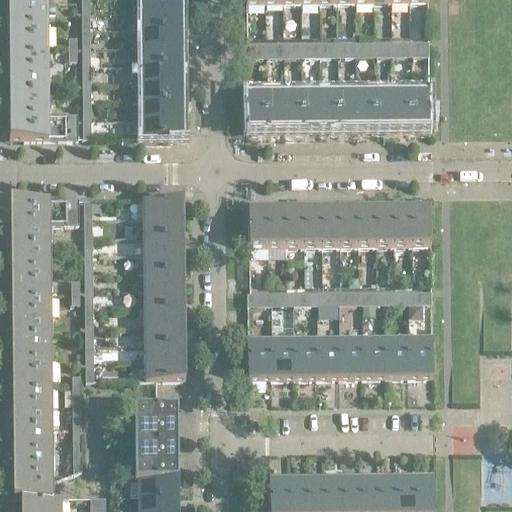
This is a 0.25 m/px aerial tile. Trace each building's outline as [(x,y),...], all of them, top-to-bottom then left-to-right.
[(46,9),(45,0),(7,0),(8,9),(46,9)] [(89,16),(89,0),(81,0),(81,16),(89,16)] [(180,17),(179,0),(140,0),(141,18),(180,17)] [(266,10),(265,0),(245,0),(246,11),(266,10)] [(284,10),(283,0),(265,0),(266,10),(284,10)] [(302,10),(301,0),(283,0),(284,10),(302,10)] [(320,10),(319,0),(301,0),(302,10),(320,10)] [(338,10),(337,0),(319,0),(320,10),(338,10)] [(356,9),(355,0),(337,0),(338,10),(356,9)] [(374,9),(373,0),(355,0),(356,9),(374,9)] [(392,9),(391,0),(373,0),(374,9),(392,9)] [(410,9),(409,0),(391,0),(392,9),(410,9)] [(428,9),(427,0),(409,0),(410,9),(428,9)] [(46,32),(46,9),(8,9),(8,32),(46,32)] [(180,35),(180,17),(141,18),(141,36),(180,35)] [(90,36),(89,21),(81,21),(82,36),(90,36)] [(46,55),(46,32),(8,32),(8,55),(46,55)] [(180,53),(180,35),(141,36),(141,54),(180,53)] [(90,52),(90,36),(82,36),(82,52),(90,52)] [(76,54),(76,42),(68,43),(68,54),(76,54)] [(428,62),(428,47),(246,49),(246,64),(428,62)] [(180,71),(180,53),(141,54),(141,72),(180,71)] [(77,66),(76,54),(68,54),(69,66),(77,66)] [(47,78),(46,55),(8,55),(9,78),(47,78)] [(90,72),(90,57),(82,57),(82,72),(90,72)] [(181,89),(180,71),(141,72),(141,90),(181,89)] [(90,88),(90,72),(82,72),(82,88),(90,88)] [(47,101),(47,78),(9,78),(9,101),(47,101)] [(181,107),(181,89),(141,90),(142,108),(181,107)] [(90,108),(90,93),(82,93),(82,108),(90,108)] [(356,136),(356,96),(338,97),(338,136),(356,136)] [(374,135),(374,96),(356,96),(356,136),(374,135)] [(392,135),(392,96),(374,96),(374,135),(392,135)] [(410,135),(410,96),(392,96),(392,135),(410,135)] [(429,135),(429,96),(410,96),(410,135),(429,135)] [(266,137),(266,97),(247,98),(247,137),(266,137)] [(284,136),(284,97),(266,97),(266,137),(284,136)] [(302,136),(302,97),(284,97),(284,136),(302,136)] [(320,136),(320,97),(302,97),(302,136),(320,136)] [(338,136),(338,97),(320,97),(320,136),(338,136)] [(47,122),(47,101),(9,101),(9,124),(47,124),(47,122)] [(181,125),(181,107),(142,108),(142,126),(181,125)] [(90,124),(90,108),(82,108),(82,124),(90,124)] [(77,145),(77,122),(47,122),(47,124),(9,124),(9,147),(77,147),(77,145)] [(181,144),(181,125),(142,126),(142,145),(181,144)] [(90,145),(90,129),(82,129),(82,145),(90,145)] [(182,224),(182,207),(182,205),(143,206),(143,225),(182,224)] [(78,231),(78,206),(10,207),(10,254),(49,254),(48,231),(78,231)] [(91,222),(91,206),(83,206),(83,222),(91,222)] [(376,254),(376,211),(358,212),(358,254),(376,254)] [(394,253),(394,211),(376,211),(376,254),(394,253)] [(412,253),(412,211),(394,211),(394,253),(412,253)] [(430,253),(430,213),(430,211),(412,211),(412,253),(430,253)] [(268,255),(268,212),(248,213),(248,255),(268,255)] [(286,254),(286,212),(268,212),(268,255),(286,254)] [(304,254),(304,212),(286,212),(286,254),(304,254)] [(322,254),(322,212),(304,212),(304,254),(322,254)] [(340,254),(340,212),(322,212),(322,254),(340,254)] [(358,254),(358,212),(340,212),(340,254),(358,254)] [(182,242),(182,224),(143,225),(143,243),(182,242)] [(91,243),(91,228),(83,228),(83,243),(91,243)] [(182,260),(182,242),(143,243),(143,261),(182,260)] [(92,258),(91,243),(83,243),(84,258),(92,258)] [(49,299),(49,277),(49,254),(10,254),(11,300),(49,299)] [(183,278),(182,260),(143,261),(143,279),(183,278)] [(92,279),(92,264),(84,264),(84,279),(92,279)] [(183,296),(183,278),(143,279),(144,297),(183,296)] [(92,294),(92,279),(84,279),(84,295),(92,294)] [(79,298),(79,287),(71,287),(71,299),(79,298)] [(183,314),(183,296),(144,297),(144,315),(183,314)] [(431,310),(431,297),(246,299),(246,312),(431,310)] [(79,310),(79,298),(71,299),(71,310),(79,310)] [(49,345),(49,322),(49,299),(11,300),(11,345),(49,345)] [(92,315),(92,300),(84,300),(84,315),(92,315)] [(183,332),(183,314),(144,315),(144,333),(183,332)] [(92,330),(92,315),(84,315),(84,331),(92,330)] [(183,350),(183,332),(144,333),(144,351),(183,350)] [(93,351),(92,336),(84,336),(85,351),(93,351)] [(408,385),(407,342),(385,343),(385,385),(408,385)] [(432,385),(431,342),(407,342),(408,385),(422,385),(422,386),(432,385)] [(317,386),(316,343),(293,344),(294,386),(317,386)] [(340,386),(339,343),(316,343),(317,386),(340,386)] [(362,385),(362,343),(339,343),(340,386),(362,385)] [(385,385),(385,343),(362,343),(362,385),(385,385)] [(271,386),(271,344),(247,344),(247,387),(271,386)] [(294,386),(293,344),(271,344),(271,386),(294,386)] [(50,391),(49,345),(11,345),(12,391),(50,391)] [(184,368),(183,350),(144,351),(144,369),(184,368)] [(93,366),(93,351),(85,351),(85,367),(93,366)] [(184,387),(184,377),(184,368),(144,369),(145,388),(184,387)] [(93,387),(93,372),(85,372),(85,387),(93,387)] [(80,394),(79,382),(71,382),(72,394),(80,394)] [(50,436),(50,391),(12,391),(12,437),(50,436)] [(80,408),(80,394),(72,394),(72,408),(80,408)] [(80,421),(80,408),(72,408),(72,422),(80,421)] [(177,431),(177,412),(162,412),(160,412),(157,412),(154,413),(133,413),(133,431),(177,431)] [(80,433),(80,421),(72,422),(72,433),(80,433)] [(177,449),(177,431),(133,431),(133,449),(177,449)] [(51,504),(50,436),(12,437),(13,486),(12,486),(12,506),(20,506),(20,511),(60,511),(60,504),(51,504)] [(80,450),(80,439),(72,439),(72,450),(80,450)] [(177,467),(177,449),(133,449),(134,468),(177,467)] [(81,464),(80,450),(72,450),(73,464),(81,464)] [(81,476),(81,464),(73,464),(73,479),(81,476)] [(178,484),(177,467),(134,468),(134,487),(138,487),(138,486),(177,486),(177,484),(178,484)] [(379,511),(379,483),(361,484),(361,511),(379,511)] [(397,511),(397,483),(379,483),(379,511),(397,511)] [(415,511),(415,483),(397,483),(397,511),(415,511)] [(432,511),(433,485),(433,483),(415,483),(415,511),(432,511)] [(289,511),(289,484),(269,485),(268,511),(289,511)] [(307,511),(307,484),(289,484),(289,511),(307,511)] [(325,511),(325,484),(307,484),(307,511),(325,511)] [(343,511),(343,484),(325,484),(325,511),(343,511)] [(361,511),(361,484),(343,484),(343,511),(361,511)] [(177,504),(177,486),(138,486),(138,487),(138,504),(177,504)]
